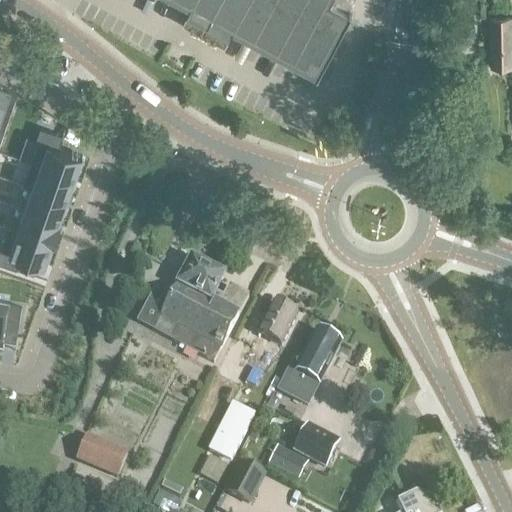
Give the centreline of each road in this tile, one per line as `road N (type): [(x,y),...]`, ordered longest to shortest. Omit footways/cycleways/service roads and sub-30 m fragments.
road 1 (residential): [(43,94),(118,145),(38,373),(0,380)]
road 2 (tertiary): [(334,198),(185,128),(84,47)]
road 3 (residential): [(508,511),(387,264)]
road 4 (residential): [(382,168),(408,0)]
